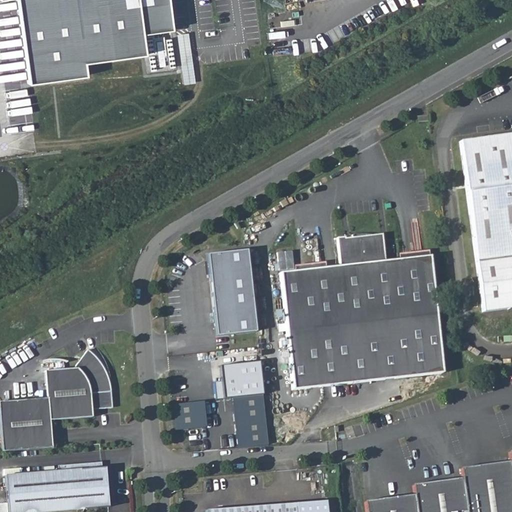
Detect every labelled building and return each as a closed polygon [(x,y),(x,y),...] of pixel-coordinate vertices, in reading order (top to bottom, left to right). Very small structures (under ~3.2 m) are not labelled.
[(142,64),(172,60),(164,0),(13,0),(24,80),(82,72),(79,54),(140,46),(142,64)] [(511,133),(459,141),(483,312),(511,307),(511,133)] [(338,267),(280,273),(293,390),(442,373),(428,257),(384,262),(381,237),(344,240),(344,238),(335,239),(338,267)] [(246,249),(207,253),(216,336),(256,331),(246,249)] [(277,252),(279,270),(294,268),(292,250),(277,252)] [(91,408),(112,406),(110,390),(110,381),(108,370),(104,360),(99,351),(93,342),(88,337),(73,353),(73,354),(42,357),(44,385),(46,397),(0,401),(0,434),(2,451),(51,447),(49,419),(91,415),(91,408)] [(260,361),(220,366),(222,381),(214,382),(216,400),(231,398),(261,395),(263,394),(260,361)] [(0,388),(0,401),(46,397),(44,385),(0,388)] [(261,395),(231,398),(234,448),(266,446),(261,395)] [(172,403),(174,429),(205,427),(203,400),(172,403)] [(511,511),(511,451),(510,452),(511,462),(462,468),(463,479),(414,485),(415,495),(366,502),(367,511),(511,511)] [(8,511),(35,511),(109,505),(105,466),(102,466),(101,460),(58,464),(59,470),(5,475),(8,511)] [(207,511),(326,511),(325,501),(207,511)]
